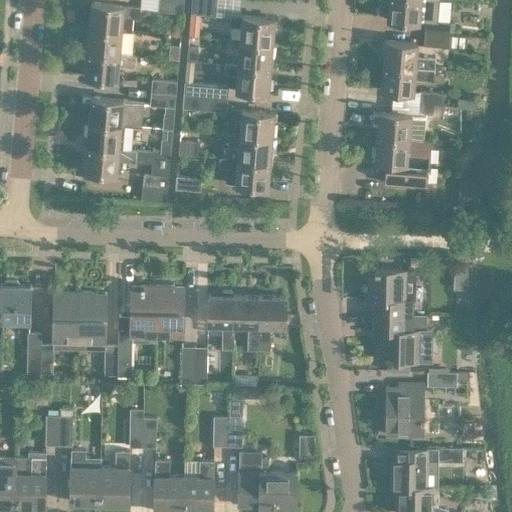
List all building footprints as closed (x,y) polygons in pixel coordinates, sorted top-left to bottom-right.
[(90,0),(88,24),(132,28),(133,25),(130,25),(131,11),(138,12),(138,3),(104,0),(90,0)] [(182,0),(157,0),(157,7),(181,9),(182,0)] [(215,0),(190,0),(190,10),(200,11),(214,12),(215,0)] [(387,0),(386,15),(425,18),(424,29),(448,31),(449,18),(436,17),(437,0),(387,0)] [(198,33),(200,11),(190,10),(188,32),(198,33)] [(239,37),(271,39),(273,14),(230,10),(229,22),(241,23),(239,37)] [(130,52),(132,28),(88,24),(86,48),(130,52)] [(447,43),(448,31),(424,29),(423,41),(447,43)] [(385,36),(382,60),(415,63),(415,64),(433,66),(434,52),(416,51),(417,39),(385,36)] [(237,61),(269,64),(271,39),(239,37),(237,61)] [(167,54),(177,55),(179,41),(168,40),(167,54)] [(187,41),(186,56),(196,57),(197,42),(187,41)] [(134,53),(130,52),(86,48),(84,73),(116,76),(117,63),(133,64),(134,53)] [(227,82),(192,79),(194,62),(196,63),(196,57),(186,56),(182,91),(207,93),(225,95),(227,82)] [(236,71),(235,86),(267,89),(269,64),(237,61),(237,59),(224,58),(223,70),(236,71)] [(382,60),(380,85),(413,88),(414,76),(432,78),(433,66),(415,64),(415,63),(382,60)] [(150,88),(175,90),(176,77),(151,76),(150,88)] [(418,87),(417,99),(442,101),(443,89),(418,86),(418,87)] [(166,124),(166,125),(172,126),(174,104),(175,90),(150,88),(149,102),(165,103),(164,108),(163,108),(162,124),(166,124)] [(225,95),(207,93),(182,91),(181,104),(224,109),(225,95)] [(90,93),(88,118),(121,121),(131,122),(140,123),(142,98),(123,96),(90,93)] [(416,111),(441,114),(442,101),(417,99),(416,111)] [(241,106),(239,131),(271,134),(274,109),(241,106)] [(377,106),(375,131),(408,134),(410,109),(377,106)] [(131,122),(121,121),(88,118),(85,142),(118,145),(128,146),(131,122)] [(159,147),(159,149),(170,150),(171,136),(172,126),(166,125),(165,133),(165,135),(160,135),(159,147)] [(464,130),(463,140),(473,140),(474,131),(464,130)] [(225,154),(269,158),(271,134),(239,131),(238,144),(226,143),(225,154)] [(429,157),(428,157),(429,136),(408,134),(375,131),(373,156),(385,157),(383,179),(426,182),(427,162),(429,162),(429,157)] [(179,135),(178,149),(204,152),(206,137),(179,135)] [(128,146),(118,145),(85,142),(83,167),(116,170),(118,156),(135,158),(135,157),(151,159),(150,168),(143,168),(140,194),(165,195),(170,150),(159,149),(128,146)] [(225,179),(235,180),(267,183),(269,158),(225,154),(219,153),(218,163),(226,164),(225,179)] [(175,172),(173,185),(199,187),(200,174),(175,172)] [(473,177),(458,176),(455,204),(471,205),(473,177)] [(365,265),(365,295),(373,295),(372,310),(413,311),(413,297),(413,296),(414,267),(405,267),(405,266),(379,266),(379,264),(373,264),(373,266),(365,265)] [(29,281),(1,281),(1,316),(18,317),(18,322),(28,322),(29,281)] [(116,342),(116,372),(130,372),(130,338),(130,330),(156,330),(156,281),(139,281),(139,283),(129,283),(129,312),(117,312),(117,342),(116,342)] [(173,282),(156,281),(156,330),(182,330),(182,284),(173,284),(173,282)] [(52,290),(51,336),(52,336),(78,336),(79,288),(62,288),(62,290),(52,290)] [(79,288),(78,336),(102,337),(104,337),(105,291),(95,291),(95,289),(79,288)] [(221,320),(220,345),(233,345),(233,320),(234,291),(206,291),(206,320),(221,320)] [(258,292),(234,291),(233,320),(246,321),(246,345),(257,345),(258,292)] [(257,345),(269,346),(269,321),(284,321),(285,292),(258,292),(257,345)] [(372,310),(372,325),(378,325),(378,355),(385,355),(385,367),(408,367),(408,355),(417,356),(417,354),(430,354),(431,325),(426,325),(426,311),(413,311),(372,310)] [(38,370),(39,340),(39,329),(26,329),(25,376),(38,377),(38,370)] [(39,340),(38,370),(51,371),(52,345),(52,341),(39,340)] [(102,341),(102,372),(116,372),(116,342),(102,341)] [(180,379),(193,379),(193,343),(180,343),(180,373),(180,379)] [(207,343),(193,343),(193,379),(206,379),(207,343)] [(8,365),(0,364),(0,374),(8,375),(8,365)] [(234,367),(233,379),(246,380),(247,368),(234,367)] [(455,368),(426,367),(426,381),(454,382),(455,375),(455,368)] [(386,384),(385,431),(421,431),(422,379),(405,379),(405,384),(386,384)] [(226,411),(225,442),(240,442),(241,412),(241,394),(228,394),(228,411),(226,411)] [(142,443),(142,413),(142,406),(128,405),(128,443),(142,443)] [(212,411),(211,442),(225,442),(226,411),(212,411)] [(44,441),(57,442),(58,412),(44,412),(44,441)] [(71,412),(58,412),(57,442),(71,442),(71,412)] [(155,414),(142,413),(142,443),(154,444),(155,414)] [(391,454),(391,483),(429,483),(429,482),(424,482),(424,457),(437,457),(437,442),(425,442),(425,443),(415,443),(392,442),(392,454),(391,454)] [(437,442),(437,457),(461,458),(462,443),(437,442)] [(70,446),(69,498),(98,498),(99,463),(84,462),(84,446),(70,446)] [(261,454),(261,446),(238,446),(237,501),(259,501),(259,504),(295,505),(296,467),(267,466),(267,454),(261,454)] [(114,463),(99,463),(98,498),(128,499),(129,447),(114,447),(114,463)] [(15,469),(14,505),(43,506),(44,453),(44,448),(27,448),(27,453),(15,453),(15,469)] [(0,452),(0,505),(14,505),(15,469),(15,453),(1,452),(0,452)] [(154,456),(153,508),(182,508),(183,472),(168,472),(168,456),(154,456)] [(183,472),(182,508),(212,509),(213,457),(199,456),(198,456),(198,472),(183,472)] [(391,483),(390,484),(396,484),(396,511),(418,511),(417,511),(459,511),(460,510),(460,505),(446,505),(432,500),(429,500),(429,483),(391,483)]
